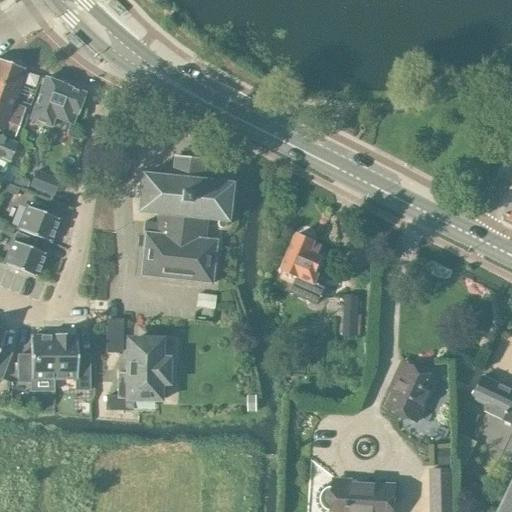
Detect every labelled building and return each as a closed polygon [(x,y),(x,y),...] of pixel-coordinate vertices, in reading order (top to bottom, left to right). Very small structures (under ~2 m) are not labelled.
[(0,116),(7,120),(2,133),(14,137),(20,121),(24,109),(11,104),(23,69),(0,60),(0,116)] [(74,111),(82,91),(63,84),(63,83),(43,76),(28,116),(49,123),(52,114),(70,121),(74,111)] [(0,179),(15,144),(0,137),(0,179)] [(155,223),(143,222),(142,234),(143,234),(138,276),(210,284),(215,241),(203,239),(205,219),(216,221),(216,224),(217,227),(219,228),(223,227),(224,225),(224,221),(225,221),(230,184),(200,181),(202,161),(195,161),(196,151),(182,149),(181,159),(173,158),(171,178),(141,175),(137,212),(156,214),(155,223)] [(35,171),(29,187),(52,195),(58,180),(35,171)] [(18,188),(11,185),(7,184),(4,191),(15,196),(18,188)] [(26,206),(17,230),(48,242),(57,219),(26,206)] [(297,235),(282,270),(283,271),(315,284),(320,273),(316,272),(322,259),(317,256),(320,250),(313,246),(314,242),(311,241),(311,236),(304,233),(300,236),(297,235)] [(31,248),(34,241),(15,234),(3,264),(35,277),(44,254),(31,248)] [(215,294),(196,292),(194,306),(213,309),(215,294)] [(343,338),(355,338),(356,336),(357,297),(345,296),(343,336),(343,338)] [(120,352),(120,320),(106,320),(106,352),(120,352)] [(0,328),(0,379),(10,354),(0,350),(0,343),(4,332),(1,331),(2,329),(0,328)] [(51,334),(51,336),(52,336),(53,379),(74,379),(74,390),(89,390),(88,355),(75,355),(75,336),(72,336),(72,334),(51,334)] [(29,355),(16,355),(16,382),(30,382),(30,391),(53,391),(53,379),(52,336),(51,336),(29,336),(29,355)] [(117,396),(105,396),(105,410),(131,410),(131,398),(165,398),(166,380),(164,380),(164,361),(157,361),(157,342),(129,342),(128,352),(124,352),(124,374),(117,374),(117,396)] [(407,366),(386,409),(417,423),(438,380),(407,366)] [(511,422),(511,388),(482,375),(473,394),(488,401),(485,410),(511,422)] [(496,470),(511,477),(511,434),(496,470)] [(462,436),(458,459),(465,464),(476,442),(462,436)] [(451,511),(451,469),(428,469),(428,511),(451,511)] [(321,501),(321,502),(321,503),(321,504),(321,505),(322,506),(322,507),(322,508),(323,509),(324,510),(324,511),(325,511),(392,511),(394,488),(334,484),(334,487),(333,487),(332,488),(331,488),(330,488),(329,489),(328,489),(327,490),(326,491),(325,491),(325,492),(324,493),(323,494),(323,495),(322,496),(322,497),(322,498),(321,499),(321,500),(321,501)] [(511,511),(511,491),(502,511),(511,511)]
